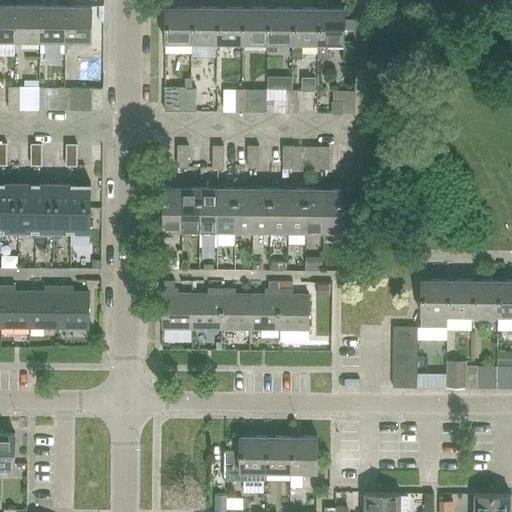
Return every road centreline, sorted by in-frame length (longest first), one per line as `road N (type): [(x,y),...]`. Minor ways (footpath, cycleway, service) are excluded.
road 1 (residential): [(511,406),(125,402)]
road 2 (residential): [(125,402),(127,126)]
road 3 (residential): [(354,129),(127,126)]
road 4 (residential): [(127,126),(0,125)]
road 5 (residential): [(127,126),(129,0)]
road 6 (residential): [(125,402),(0,400)]
